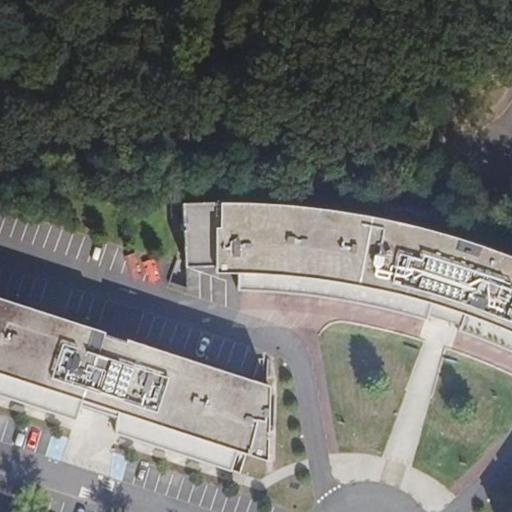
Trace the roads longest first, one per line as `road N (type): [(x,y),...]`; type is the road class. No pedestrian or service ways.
road 1 (residential): [(0,259),(314,372),(338,511)]
road 2 (unclassified): [(160,511),(0,464)]
